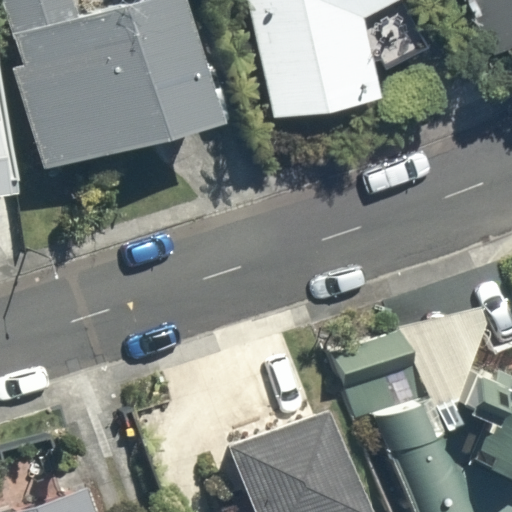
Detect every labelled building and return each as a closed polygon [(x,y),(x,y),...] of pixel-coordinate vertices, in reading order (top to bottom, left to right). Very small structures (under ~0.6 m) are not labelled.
[(0,0),(11,50),(0,52),(0,55),(21,151),(194,114),(169,0),(0,0)] [(237,0),(259,96),(357,74),(340,0),(237,0)] [(511,0),(461,0),(477,31),(511,14),(511,0)] [(411,388),(365,402),(397,511),(495,511),(487,484),(443,497),(411,388)] [(339,511),(307,410),(208,441),(231,511),(339,511)] [(73,511),(67,488),(0,506),(0,511),(73,511)]
